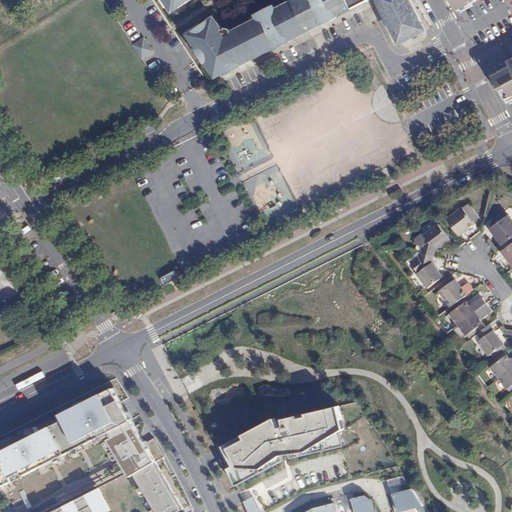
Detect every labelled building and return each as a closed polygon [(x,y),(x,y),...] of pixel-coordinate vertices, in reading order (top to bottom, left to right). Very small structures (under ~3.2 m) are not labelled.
[(166,0),(170,6),(174,4),(177,9),(189,0),(166,0)] [(304,23),(292,0),(277,8),(276,6),(272,8),(271,7),(270,7),(263,10),(256,16),(257,18),(232,31),(224,30),(218,21),(214,23),(211,19),(192,32),(195,36),(192,38),(214,72),(218,70),(221,74),(227,71),(228,71),(233,70),(240,66),(240,65),(238,62),(271,46),(273,48),(277,46),(277,47),(282,45),(286,43),(288,42),(288,40),(293,38),(291,35),(306,28),(304,23)] [(315,17),(306,0),(292,0),(304,23),(315,17)] [(315,17),(304,23),(308,30),(318,25),(368,0),(349,0),(330,10),(323,13),(315,17)] [(306,0),(315,17),(323,13),(322,11),(329,8),(330,10),(349,0),(306,0)] [(385,0),(378,0),(401,43),(406,41),(385,0)] [(385,0),(406,41),(421,33),(420,30),(418,26),(424,24),(411,0),(385,0)] [(457,6),(459,9),(476,0),(458,0),(455,2),(457,6)] [(420,30),(421,33),(427,30),(424,24),(418,26),(420,30)] [(145,37),(133,45),(142,58),(154,51),(145,37)] [(511,66),(496,75),(511,101),(511,99),(511,66)] [(240,126),(225,131),(232,152),(238,150),(243,163),(270,154),(266,143),(263,144),(259,132),(252,134),(250,130),(242,133),(240,126)] [(468,204),(446,220),(459,236),(474,224),(472,221),(478,217),(468,204)] [(502,245),(511,237),(511,218),(509,215),(507,214),(504,211),(499,215),(502,220),(496,224),(490,228),(502,245)] [(502,220),(499,215),(493,220),(496,224),(502,220)] [(422,247),(421,253),(434,257),(436,250),(450,240),(438,225),(423,236),(422,235),(415,241),(414,246),(417,246),(422,247)] [(511,244),(503,251),(511,261),(511,244)] [(408,259),(411,262),(418,256),(420,259),(421,253),(418,252),(408,259)] [(434,257),(421,253),(420,259),(418,256),(411,262),(416,269),(414,271),(427,289),(443,277),(432,263),(434,257)] [(0,307),(2,311),(26,298),(0,259),(0,307)] [(174,268),(160,274),(163,282),(177,277),(174,268)] [(440,291),(451,307),(474,289),(469,282),(462,287),(456,279),(440,291)] [(451,314),(459,324),(464,320),(488,303),(483,297),(473,305),(471,305),(467,301),(451,314)] [(464,320),(459,324),(467,335),(483,324),(484,323),(481,319),(481,316),(492,308),(488,303),(464,320)] [(485,327),(483,324),(467,335),(470,338),(485,327)] [(490,325),(472,338),(477,344),(479,342),(490,356),(491,355),(505,344),(490,325)] [(507,347),(505,344),(491,355),(493,358),(507,347)] [(490,364),(492,366),(508,355),(505,352),(490,364)] [(491,367),(499,378),(510,370),(511,368),(511,358),(511,359),(508,355),(492,366),(491,367)] [(511,368),(510,370),(499,378),(508,388),(511,384),(511,368)] [(0,451),(2,454),(0,455),(0,486),(1,490),(114,431),(117,437),(113,439),(131,478),(135,476),(151,511),(179,511),(155,465),(164,460),(154,441),(145,446),(127,409),(116,389),(64,415),(67,421),(43,433),(40,428),(0,448),(0,451)] [(277,420),(222,449),(226,455),(235,472),(232,473),(243,496),(292,468),(290,464),(298,463),(299,467),(354,454),(344,407),(284,421),(286,431),(284,432),(277,420)] [(399,477),(386,480),(390,493),(402,490),(399,477)] [(112,511),(113,511),(101,490),(58,511),(112,511)] [(415,490),(393,496),(396,511),(419,511),(427,510),(415,490)] [(366,497),(354,500),(356,511),(377,511),(375,502),(366,497)]
